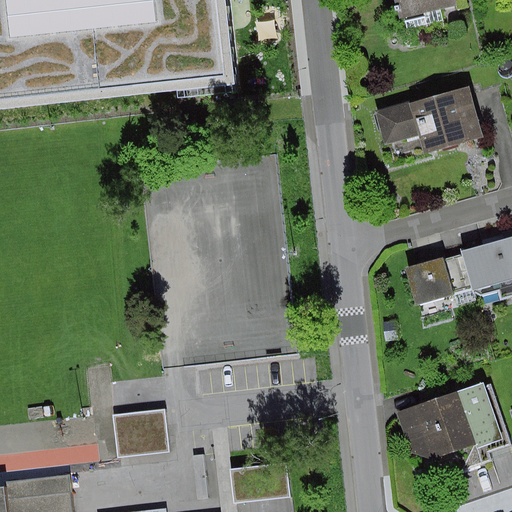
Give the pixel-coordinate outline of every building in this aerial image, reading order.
[(0,0),(0,108),(235,85),(225,0),(0,0)] [(395,0),(400,18),(456,6),(454,0),(395,0)] [(408,102),(375,111),(384,146),(419,136),(424,154),(482,137),(468,87),(409,104),(408,102)] [(511,237),(462,252),(461,256),(470,286),(471,292),(480,296),(498,291),(500,301),(511,297),(511,237)] [(470,286),(461,256),(444,260),(443,258),(406,267),(415,305),(454,296),(453,291),(470,286)] [(396,321),(384,322),(386,342),(397,340),(396,321)] [(489,382),(395,411),(418,484),(492,460),(489,452),(510,446),(489,382)] [(165,410),(112,416),(117,458),(170,452),(165,410)] [(204,455),(193,456),(198,500),(209,499),(204,455)] [(234,504),(291,497),(287,463),(230,470),(234,504)] [(5,489),(0,490),(0,511),(73,511),(70,475),(5,482),(5,489)]
